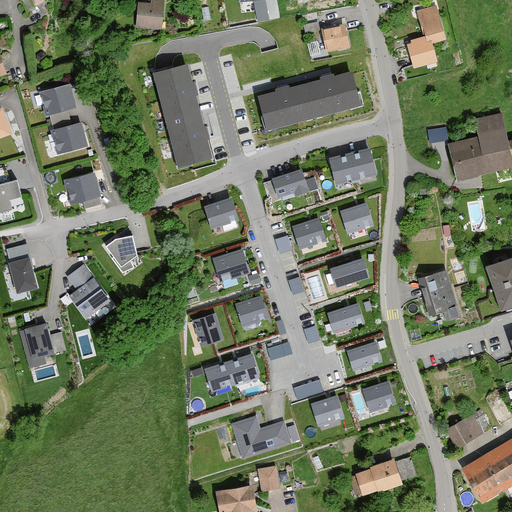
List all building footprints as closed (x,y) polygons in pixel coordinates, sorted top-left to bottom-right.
[(149,0),(148,4),(135,3),(134,29),(160,31),(161,0),(149,0)] [(434,6),(415,12),(423,35),(403,41),(413,72),(438,64),(431,42),(444,38),(434,6)] [(344,23),(324,27),(329,47),(348,43),(344,23)] [(41,52),(37,55),(37,60),(42,63),(46,60),(46,54),(41,52)] [(211,158),(187,66),(155,74),(180,166),(211,158)] [(257,95),(267,131),(362,106),(352,70),(257,95)] [(69,85),(40,92),(46,116),(76,109),(69,85)] [(0,137),(11,134),(2,109),(0,109),(0,137)] [(511,168),(511,154),(502,113),(472,120),(475,138),(448,145),(455,184),(511,168)] [(82,123),(51,131),(56,155),(87,148),(82,123)] [(428,127),(430,140),(448,137),(446,124),(428,127)] [(374,176),(368,150),(330,159),(337,185),(374,176)] [(308,192),(301,171),(274,179),(279,197),(295,192),(296,196),(308,192)] [(94,173),(62,181),(71,206),(102,197),(94,173)] [(271,177),(264,180),(270,194),(277,191),(271,177)] [(18,181),(0,185),(0,212),(13,211),(9,199),(22,196),(18,181)] [(238,219),(231,198),(207,206),(213,227),(238,219)] [(373,223),(366,201),(342,209),(349,231),(373,223)] [(325,238),(319,217),(294,224),(301,245),(325,238)] [(449,225),(443,226),(445,237),(451,236),(449,225)] [(275,236),(279,250),(292,246),(288,232),(275,236)] [(115,239),(106,246),(121,268),(137,256),(132,236),(115,239)] [(249,270),(242,248),(215,256),(222,279),(249,270)] [(369,273),(363,256),(331,266),(337,283),(369,273)] [(7,262),(14,293),(36,288),(29,257),(7,262)] [(511,257),(488,265),(502,309),(511,306),(511,257)] [(67,296),(88,326),(115,307),(93,276),(89,279),(81,269),(68,278),(76,290),(67,296)] [(444,270),(425,275),(439,322),(459,316),(444,270)] [(293,291),(304,288),(300,273),(288,277),(293,291)] [(267,315),(261,294),(237,302),(243,323),(267,315)] [(364,320),(358,302),(328,311),(334,329),(364,320)] [(222,336),(214,312),(194,318),(202,342),(222,336)] [(47,323),(24,329),(31,359),(55,354),(47,323)] [(316,323),(304,327),(309,340),(320,336),(316,323)] [(289,339),(267,345),(270,356),(292,351),(289,339)] [(382,358),(376,340),(348,349),(354,367),(382,358)] [(252,353),(206,367),(213,388),(259,373),(252,353)] [(387,380),(364,388),(371,408),(394,401),(387,380)] [(337,395),(313,402),(319,422),(343,415),(337,395)] [(471,414),(444,429),(456,449),(483,433),(471,414)] [(259,428),(255,416),(233,423),(244,456),(290,441),(283,421),(259,428)] [(511,438),(462,468),(484,504),(511,486),(511,438)] [(403,485),(394,459),(353,472),(362,499),(403,485)] [(275,466),(256,469),(260,493),(279,490),(275,466)] [(254,511),(252,486),(214,491),(217,511),(254,511)]
